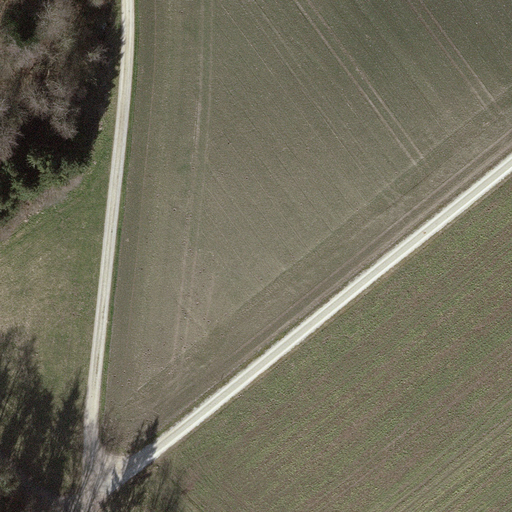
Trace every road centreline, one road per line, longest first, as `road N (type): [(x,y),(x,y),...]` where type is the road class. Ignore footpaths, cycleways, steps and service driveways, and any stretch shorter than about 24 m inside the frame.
road 1 (track): [(98,511),(121,479),(511,170)]
road 2 (track): [(129,0),(83,511)]
